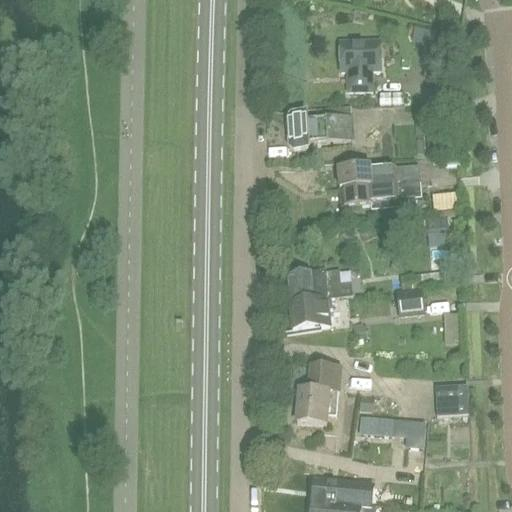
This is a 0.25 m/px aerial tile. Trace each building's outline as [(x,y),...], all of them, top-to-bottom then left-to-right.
[(412,43),(440,49),(444,33),(415,27),(412,43)] [(340,75),(347,75),(347,95),(372,95),(372,75),(380,74),(380,44),(340,45),(340,75)] [(307,122),(307,116),(291,117),(287,122),(287,126),(285,126),(286,134),(288,134),(289,149),(293,153),(308,152),(308,145),(327,144),(327,145),(354,144),(352,120),(325,120),(325,122),(307,122)] [(395,185),(419,184),(418,168),(370,172),(369,168),(338,171),(340,191),(395,185)] [(421,199),(419,184),(395,185),(340,191),(342,211),(373,208),(373,210),(398,207),(397,203),(398,203),(398,202),(421,199)] [(451,189),(425,190),(425,203),(452,202),(451,189)] [(290,305),(332,301),(334,301),(332,274),(288,278),(290,305)] [(402,293),(422,290),(420,277),(400,280),(402,293)] [(398,321),(424,318),(422,293),(396,295),(398,321)] [(290,306),(293,334),(330,331),(329,314),(333,314),(332,303),(290,306)] [(439,339),(452,338),(450,310),(437,311),(439,339)] [(365,329),(352,330),(353,342),(366,341),(365,329)] [(326,428),(328,396),(338,397),(340,371),(311,369),(309,392),(300,391),(297,426),(326,428)] [(354,390),(376,390),(376,379),(354,379),(354,390)] [(468,419),(466,389),(434,390),(436,420),(468,419)] [(358,413),(371,415),(373,400),(360,398),(358,413)] [(398,442),(397,470),(419,471),(420,414),(392,413),(391,442),(398,442)] [(351,443),(349,453),(366,456),(368,446),(351,443)] [(393,468),(394,448),(384,447),(383,467),(393,468)] [(328,511),(329,506),(371,511),(374,489),(314,482),(313,482),(309,511),(328,511)]
